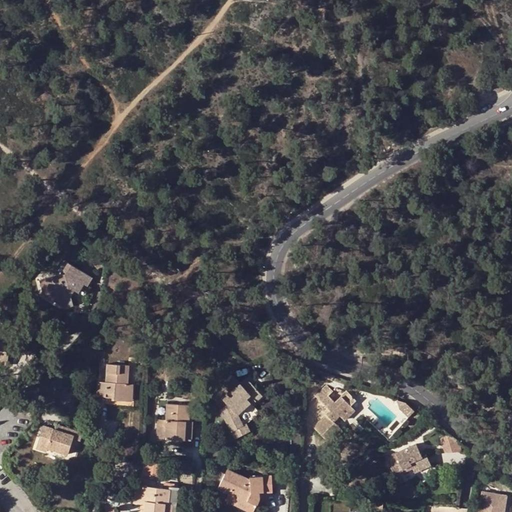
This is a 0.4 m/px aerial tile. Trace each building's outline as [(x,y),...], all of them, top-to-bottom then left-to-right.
[(91,277),(68,262),(63,270),(66,272),(47,278),(50,288),(61,296),(58,302),(65,306),(74,305),(70,295),(74,290),(77,292),(83,282),(86,284),(91,277)] [(0,365),(7,366),(8,355),(6,351),(4,351),(5,334),(0,333),(0,365)] [(106,381),(98,380),(97,396),(105,396),(105,392),(111,393),(111,397),(111,399),(126,401),(127,383),(128,365),(107,363),(106,381)] [(246,389),(239,383),(233,375),(216,391),(226,403),(220,408),(236,437),(249,431),(245,423),(242,425),(236,414),(249,401),(251,403),(261,394),(252,383),(246,389)] [(246,377),(239,383),(246,389),(252,383),(246,377)] [(350,405),(356,399),(347,390),(335,401),(328,394),(333,390),(327,384),(316,395),(315,395),(329,409),(313,425),(328,440),(341,427),(333,420),(338,414),(343,418),(353,409),(350,405)] [(363,406),(356,399),(350,405),(353,409),(343,418),(338,414),(333,420),(341,427),(363,406)] [(400,408),(407,415),(413,409),(407,403),(406,402),(404,401),(398,399),(397,400),(400,408)] [(185,420),(188,420),(189,404),(166,403),(165,419),(157,419),(157,438),(184,439),(185,420)] [(424,418),(417,412),(414,415),(421,421),(424,418)] [(192,421),(188,420),(185,420),(184,439),(191,440),(192,421)] [(67,455),(70,448),(73,439),(80,441),(83,434),(66,429),(64,434),(56,431),(44,427),(37,450),(47,453),(48,449),(67,455)] [(447,435),(441,437),(445,452),(460,451),(461,447),(447,435)] [(73,439),(70,448),(77,450),(80,441),(73,439)] [(419,446),(390,460),(397,476),(413,469),(415,472),(431,465),(428,456),(425,458),(421,450),(419,446)] [(164,463),(145,461),(143,473),(162,476),(164,463)] [(250,480),(227,469),(217,488),(228,493),(227,495),(236,500),(234,504),(245,509),(249,502),(256,505),(260,496),(260,492),(263,491),(270,491),(272,491),(271,475),(250,476),(250,480)] [(145,478),(144,485),(155,486),(156,479),(145,478)] [(143,511),(164,511),(165,503),(173,504),(175,505),(178,487),(167,485),(167,488),(155,486),(136,484),(133,502),(141,503),(144,504),(144,508),(143,511)] [(504,511),(507,496),(482,492),(479,511),(504,511)] [(236,500),(227,495),(224,499),(234,504),(236,500)] [(249,502),(245,509),(250,511),(252,511),(256,505),(249,502)] [(165,503),(164,511),(171,511),(173,504),(165,503)]
